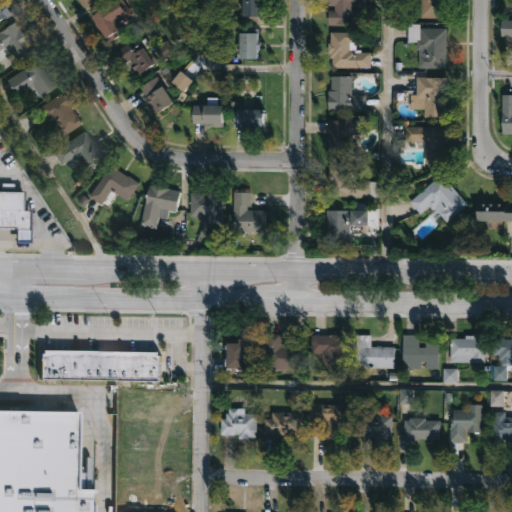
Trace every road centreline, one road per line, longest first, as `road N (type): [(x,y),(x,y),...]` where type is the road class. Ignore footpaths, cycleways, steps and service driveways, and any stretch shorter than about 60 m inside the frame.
road 1 (secondary): [(511,275),(0,269)]
road 2 (residential): [(39,0),(106,103),(153,151),(293,157)]
road 3 (residential): [(197,478),(511,480)]
road 4 (residential): [(298,298),(295,0)]
road 5 (secondary): [(0,297),(264,298)]
road 6 (residential): [(197,511),(203,271)]
road 7 (secondary): [(298,298),(511,302)]
road 8 (residential): [(478,0),(483,137),(487,150),(511,163)]
